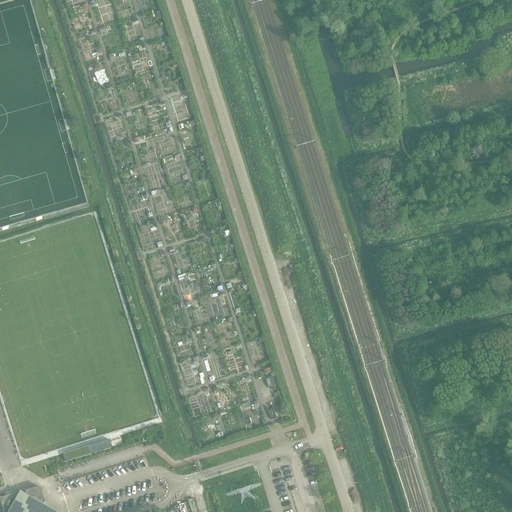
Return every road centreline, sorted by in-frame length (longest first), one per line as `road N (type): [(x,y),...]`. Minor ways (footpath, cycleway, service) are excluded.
road 1 (residential): [(186,0),(324,439)]
road 2 (residential): [(324,439),(174,483)]
